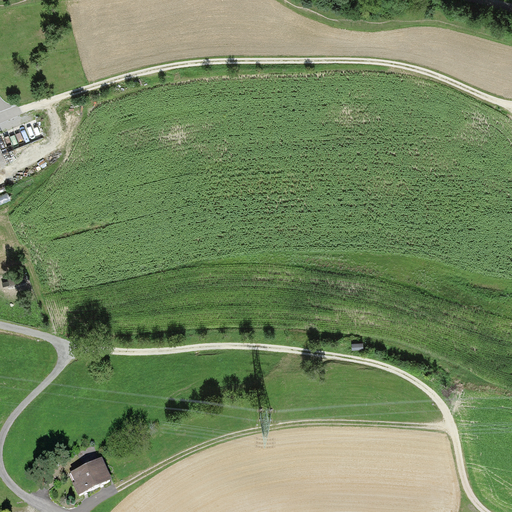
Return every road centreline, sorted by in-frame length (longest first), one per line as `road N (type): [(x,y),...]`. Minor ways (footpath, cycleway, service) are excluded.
road 1 (track): [(511,111),(438,76),(355,60),(160,68),(20,110)]
road 2 (track): [(64,349),(259,347),(371,363),(405,376),(445,415),(462,482),(484,511)]
road 3 (track): [(448,428),(301,424),(242,435),(158,468),(87,511)]
road 4 (residential): [(0,328),(57,340),(64,349),(55,375),(0,437)]
